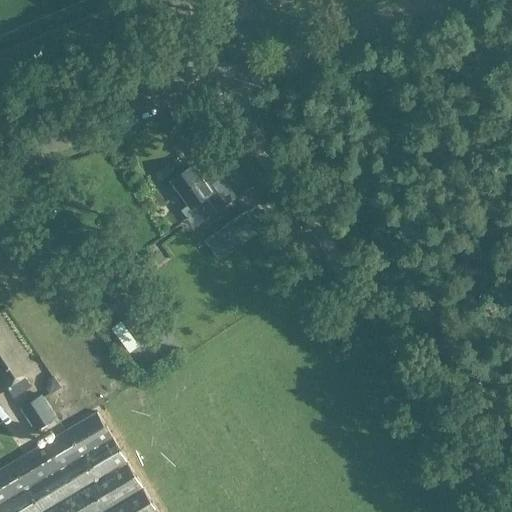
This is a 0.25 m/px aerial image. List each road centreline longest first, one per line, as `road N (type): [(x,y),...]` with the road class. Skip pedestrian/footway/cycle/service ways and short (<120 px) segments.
road 1 (unclassified): [(224,81),(509,511)]
road 2 (tertiary): [(0,161),(211,86)]
road 3 (tertiary): [(224,81),(432,0)]
